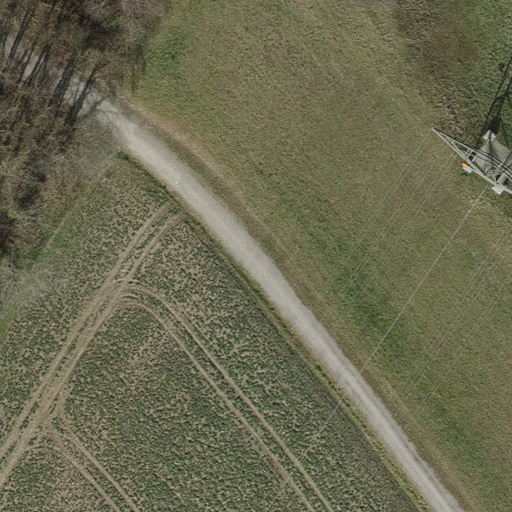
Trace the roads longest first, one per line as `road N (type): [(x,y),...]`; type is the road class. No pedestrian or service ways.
road 1 (track): [(444,511),(298,308),(124,127)]
road 2 (track): [(0,54),(124,127)]
